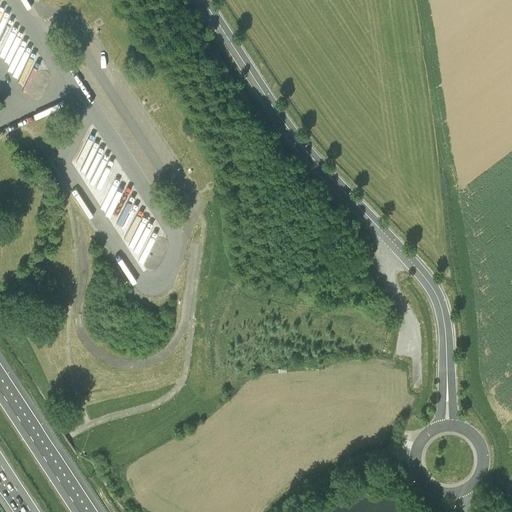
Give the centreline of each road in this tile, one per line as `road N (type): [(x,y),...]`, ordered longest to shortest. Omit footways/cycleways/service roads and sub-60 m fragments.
road 1 (tertiary): [(447,382),(443,312),(429,279),(329,176),(202,0)]
road 2 (motorway): [(79,511),(0,390)]
